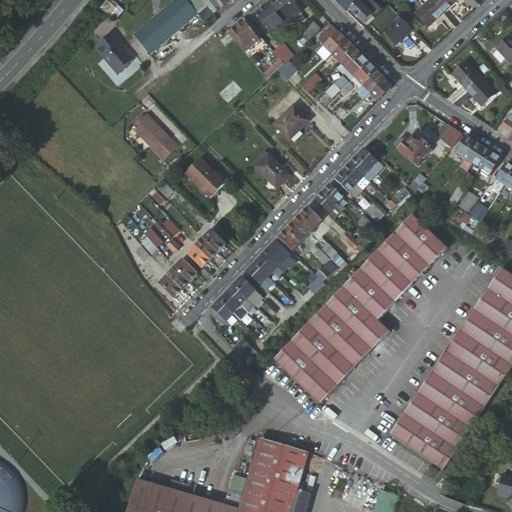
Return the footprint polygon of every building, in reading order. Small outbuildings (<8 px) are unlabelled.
[(202,17),(192,5),(188,0),(182,0),(138,35),(154,55),(202,17)] [(208,24),(217,16),(209,6),(204,0),(197,0),(192,5),(202,17),(208,24)] [(204,0),(209,6),(217,16),(223,11),(224,12),(232,5),(227,0),(204,0)] [(280,0),(275,5),(282,13),(283,13),(297,1),(296,0),(280,0)] [(337,0),(337,1),(349,13),(357,5),(352,0),(337,0)] [(364,0),(353,11),(368,25),(375,17),(366,9),(372,4),(368,0),(364,0)] [(461,0),(439,0),(435,3),(447,16),(463,2),(461,0)] [(447,16),(435,3),(420,17),(431,31),(447,16)] [(111,5),(106,13),(116,21),(122,14),(111,5)] [(267,26),(282,13),(275,5),(259,17),(267,26)] [(400,47),(416,33),(404,20),(388,35),(400,47)] [(317,25),(304,37),(310,44),(323,32),(317,25)] [(241,33),(249,41),(256,35),(249,27),(241,33)] [(337,58),(351,43),(336,29),(322,42),(326,47),(320,53),(330,64),(337,58)] [(240,31),(234,36),(238,40),(242,46),(249,41),(241,33),(240,31)] [(117,32),(100,46),(109,57),(108,57),(121,73),(123,74),(129,69),(129,66),(137,60),(124,45),(126,43),(117,32)] [(256,35),(249,41),(255,49),(262,42),(256,35)] [(238,40),(234,36),(225,43),(228,48),(238,40)] [(511,40),(501,51),(511,64),(511,40)] [(249,41),(242,46),(249,54),(255,49),(249,41)] [(337,58),(344,65),(359,51),(356,49),(351,43),(337,58)] [(344,65),(352,73),(366,59),(359,51),(344,65)] [(366,59),(352,73),(348,76),(355,84),(356,83),(359,81),(374,66),(366,59)] [(287,67),(283,62),(267,77),(271,82),(287,67)] [(374,66),(359,81),(366,88),(381,73),(374,66)] [(456,77),(471,93),(484,82),(469,66),(456,77)] [(492,72),(489,68),(484,73),(488,76),(492,72)] [(366,88),(374,96),(389,81),(381,73),(366,88)] [(319,77),(307,89),(312,95),(324,82),(319,77)] [(347,80),(340,88),(345,93),(352,85),(347,80)] [(366,88),(359,81),(356,83),(363,91),(366,88)] [(389,81),(374,96),(382,104),(396,91),(395,87),(389,81)] [(484,82),(471,93),(486,109),(498,97),(484,82)] [(354,85),(345,94),(348,96),(357,88),(354,85)] [(511,98),(511,94),(508,89),(503,92),(510,101),(511,98)] [(297,110),(278,128),(293,143),(311,125),(297,110)] [(357,113),(349,120),(355,126),(363,119),(357,113)] [(152,117),(149,120),(158,129),(161,127),(152,117)] [(138,131),(149,143),(163,129),(161,127),(158,129),(149,120),(138,131)] [(511,142),(511,123),(503,137),(511,142)] [(163,129),(149,143),(167,162),(180,150),(173,144),(175,142),(163,129)] [(445,142),(455,150),(466,137),(455,129),(445,142)] [(458,157),(466,162),(479,145),(470,139),(458,157)] [(405,142),(400,148),(404,152),(403,154),(418,168),(434,151),(424,143),(423,145),(418,141),(413,145),(412,144),(409,146),(405,142)] [(479,145),(466,162),(472,166),(475,168),(487,151),(479,145)] [(496,156),(487,151),(475,168),(479,170),(484,174),(496,156)] [(368,152),(361,159),(374,173),(381,165),(368,152)] [(195,157),(182,169),(190,177),(204,163),(197,155),(195,157)] [(505,162),(496,156),(484,174),(493,180),(505,162)] [(272,157),(259,169),(281,191),(293,179),(272,157)] [(361,159),(354,167),(367,180),(369,179),(374,173),(361,159)] [(229,187),(204,163),(190,177),(214,202),(229,187)] [(507,189),(511,181),(511,166),(510,166),(498,183),(500,184),(507,189)] [(351,169),(346,174),(360,188),(363,184),(367,180),(354,167),(351,169)] [(360,188),(346,174),(338,183),(351,196),(354,193),(360,188)] [(367,180),(363,184),(368,188),(372,184),(367,180)] [(507,189),(500,184),(497,188),(499,189),(496,193),(502,197),(507,189)] [(169,186),(163,191),(172,201),(178,195),(169,186)] [(427,187),(423,192),(428,196),(432,191),(427,187)] [(360,188),(354,193),(359,197),(364,192),(360,188)] [(333,189),(327,195),(340,209),(344,205),(347,202),(333,189)] [(158,191),(153,196),(165,209),(170,204),(158,191)] [(462,192),(452,207),(458,211),(468,196),(462,192)] [(321,201),(319,203),(332,216),(337,212),(340,209),(327,195),(321,201)] [(477,211),(481,206),(482,205),(471,198),(461,213),(468,217),(471,219),(473,217),(477,211)] [(441,200),(437,205),(443,210),(447,204),(441,200)] [(393,205),(398,209),(401,206),(397,201),(393,205)] [(393,205),(390,202),(388,204),(396,211),(394,213),(396,215),(400,211),(398,209),(393,205)] [(479,230),(492,213),(481,206),(477,211),(473,217),(479,222),(475,227),(479,230)] [(376,208),(369,214),(381,225),(388,218),(376,208)] [(304,218),(318,232),(325,224),(311,211),(304,218)] [(336,220),(341,216),(337,212),(332,216),(336,220)] [(311,239),(318,232),(304,218),(297,225),(311,239)] [(416,218),(398,236),(433,269),(451,251),(416,218)] [(366,219),(360,225),(371,235),(377,229),(366,219)] [(173,224),(167,229),(176,239),(182,233),(173,224)] [(297,225),(290,233),(303,247),(311,239),(297,225)] [(485,225),(479,234),(486,238),(492,229),(485,225)] [(497,228),(488,242),(496,247),(504,233),(497,228)] [(147,236),(151,241),(160,251),(166,246),(153,232),(147,236)] [(290,233),(282,241),(296,255),(303,247),(290,233)] [(206,242),(220,256),(229,247),(214,234),(206,242)] [(360,249),(363,247),(351,235),(347,240),(346,241),(352,246),(352,245),(354,243),(360,249)] [(382,253),(417,287),(433,269),(398,236),(382,253)] [(366,239),(362,244),(365,248),(370,243),(366,239)] [(155,259),(162,253),(160,251),(151,241),(145,247),(155,259)] [(206,242),(198,251),(213,264),(220,256),(206,242)] [(177,243),(172,248),(179,255),(184,250),(177,243)] [(358,251),(360,249),(354,243),(352,245),(358,251)] [(279,244),(272,252),(286,266),(291,260),(293,258),(279,244)] [(326,252),(336,262),(341,257),(331,247),(326,252)] [(154,260),(145,250),(138,255),(148,265),(154,260)] [(213,264),(198,251),(191,258),(205,272),(213,264)] [(265,259),(279,273),(282,270),(286,266),(272,252),(265,259)] [(332,262),(323,252),(318,257),(328,267),(332,262)] [(349,253),(345,258),(348,262),(353,256),(349,253)] [(382,253),(365,271),(399,305),(417,287),(382,253)] [(341,257),(336,262),(335,263),(342,269),(348,263),(341,257)] [(257,267),(271,280),(276,275),(279,273),(265,259),(257,267)] [(298,266),(291,260),(286,266),(292,272),(298,266)] [(200,278),(186,264),(178,272),(193,285),(200,278)] [(333,264),(326,271),(333,278),(340,272),(333,264)] [(264,288),(271,280),(257,267),(250,274),(264,288)] [(333,278),(326,271),(319,278),(322,281),(326,285),(333,278)] [(346,290),(381,323),(399,305),(365,271),(346,290)] [(511,275),(505,271),(491,292),(511,306),(511,275)] [(193,285),(178,272),(171,279),(186,293),(193,285)] [(178,301),(186,293),(171,279),(164,288),(178,301)] [(245,280),(237,288),(251,302),(257,309),(266,301),(259,294),(259,293),(245,280)] [(328,287),(326,285),(322,281),(312,290),(319,296),(328,287)] [(237,288),(230,295),(244,309),(249,313),(249,314),(251,315),(257,309),(251,302),(237,288)] [(346,290),(329,309),(376,353),(394,335),(381,323),(346,290)] [(477,313),(511,336),(511,306),(491,292),(477,313)] [(230,295),(222,303),(236,317),(241,312),(244,309),(230,295)] [(236,317),(222,303),(215,310),(216,311),(230,324),(236,317)] [(311,327),(359,371),(376,353),(329,309),(311,327)] [(226,328),(230,324),(216,311),(212,315),(226,328)] [(511,336),(477,313),(463,334),(511,366),(511,336)] [(311,327),(295,344),(341,389),(359,371),(311,327)] [(449,354),(503,390),(511,376),(511,366),(463,334),(449,354)] [(244,344),(235,352),(244,361),(253,353),(244,344)] [(341,389),(295,344),(277,363),(324,407),(341,389)] [(449,354),(435,376),(489,412),(498,398),(503,390),(449,354)] [(421,396),(475,432),(489,412),(435,376),(421,396)] [(421,396),(407,416),(461,452),(475,432),(421,396)] [(461,452),(407,416),(393,438),(447,474),(461,452)] [(262,442),(241,511),(294,511),(301,493),(311,456),(262,442)] [(503,478),(492,475),(487,495),(498,498),(497,502),(508,505),(511,486),(511,471),(505,470),(503,478)] [(239,511),(244,497),(231,493),(227,508),(140,483),(131,511),(239,511)] [(308,511),(313,496),(301,493),(294,511),(308,511)] [(394,511),(398,497),(386,493),(380,511),(394,511)]
